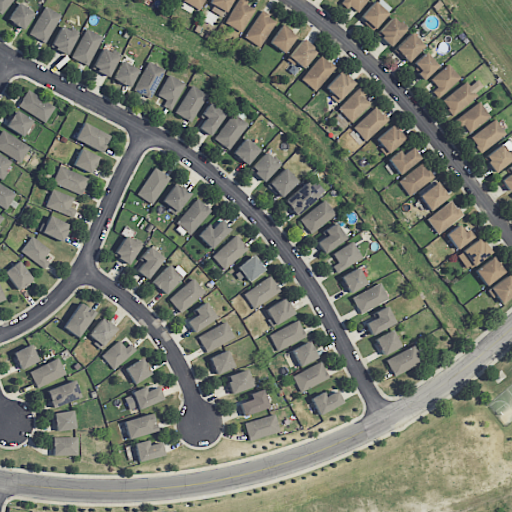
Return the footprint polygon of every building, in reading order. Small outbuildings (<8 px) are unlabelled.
[(0,0),(0,13),(1,14),(12,0),(0,0)] [(204,0),(183,0),(183,1),(200,10),(204,0)] [(230,0),(211,0),(207,9),(223,17),(230,0)] [(241,32),(254,9),(245,4),(247,1),(246,0),(236,0),(224,23),(241,32)] [(356,13),(366,0),(341,0),(341,1),(356,13)] [(387,13),(374,1),(359,17),(372,30),(387,13)] [(23,29),(33,11),(17,2),(7,20),(23,29)] [(29,34),(45,43),(60,14),(43,6),(29,34)] [(261,47),(275,19),(258,10),(244,38),(261,47)] [(376,33),(390,46),(405,29),(392,16),(376,33)] [(282,53),(295,36),(281,25),(268,42),(282,53)] [(68,54),(76,32),(58,26),(50,48),(68,54)] [(71,57),(87,66),(102,37),(85,28),(71,57)] [(394,49),(407,62),(424,45),(410,32),(394,49)] [(288,58),(304,68),(315,48),(299,39),(288,58)] [(109,76),(118,55),(101,48),(92,69),(109,76)] [(438,65),(425,52),(411,65),(424,79),(438,65)] [(314,91),(335,67),(321,55),(300,78),(314,91)] [(138,69),(121,61),(112,79),(129,87),(138,69)] [(133,90),(150,98),(165,69),(147,61),(133,90)] [(432,91),(438,98),(460,77),(448,63),(430,79),(436,87),(432,91)] [(338,100),(354,83),(340,70),(324,87),(338,100)] [(162,106),(171,110),(184,82),(167,74),(157,96),(165,99),(162,106)] [(485,88),(478,79),(469,85),(466,81),(441,100),(452,114),(485,88)] [(190,122),(207,94),(191,85),(174,113),(190,122)] [(370,102),(357,88),(337,108),(350,122),(370,102)] [(47,120),(54,104),(25,91),(18,107),(47,120)] [(490,116),(478,101),(455,119),(467,134),(490,116)] [(225,113),(210,103),(195,125),(210,135),(225,113)] [(352,128),(365,141),(387,119),(374,106),(352,128)] [(22,136),(32,120),(15,110),(5,126),(22,136)] [(213,138),(228,150),(248,124),(233,112),(213,138)] [(506,133),(494,118),(470,137),(481,152),(506,133)] [(108,133),(81,123),(74,140),(102,150),(108,133)] [(404,140),(393,125),(374,138),(385,153),(404,140)] [(0,151),(21,161),(29,144),(1,131),(0,132),(0,151)] [(247,165),(259,149),(245,137),(232,153),(247,165)] [(483,157),(494,172),(511,159),(511,145),(508,139),(483,157)] [(420,158),(411,147),(401,154),(398,150),(387,159),(398,174),(420,158)] [(73,166),(92,173),(98,155),(79,149),(73,166)] [(249,169),(263,181),(279,164),(266,151),(249,169)] [(0,177),(1,178),(11,162),(0,155),(0,177)] [(432,179),(423,163),(397,179),(406,195),(432,179)] [(508,191),(511,188),(511,164),(506,169),(510,173),(500,180),(508,191)] [(82,195),(88,177),(59,166),(52,183),(82,195)] [(153,204),(168,176),(151,167),(137,196),(153,204)] [(267,184),(280,198),(297,181),(285,167),(267,184)] [(428,210),(447,197),(436,181),(417,195),(428,210)] [(160,201),(176,212),(189,193),(174,182),(160,201)] [(284,199),(295,215),(319,198),(308,182),(284,199)] [(16,192),(0,183),(0,205),(7,209),(16,192)] [(76,209),(69,207),(73,196),(50,189),(45,207),(73,216),(76,209)] [(189,235),(211,211),(197,198),(175,222),(189,235)] [(311,234),(335,214),(324,199),(299,220),(311,234)] [(461,214),(450,200),(425,219),(436,233),(461,214)] [(39,232),(61,241),(68,224),(46,214),(39,232)] [(211,248),(230,229),(219,219),(211,228),(207,224),(197,235),(211,248)] [(323,230),(326,235),(316,242),(324,253),(346,238),(335,222),(323,230)] [(455,249),(470,238),(459,223),(444,233),(455,249)] [(128,264),(140,244),(124,235),(112,255),(128,264)] [(211,256),(224,270),(248,248),(235,235),(211,256)] [(19,251),(43,268),(48,261),(43,258),(49,249),(30,236),(19,251)] [(455,254),(465,269),(490,253),(480,238),(455,254)] [(337,262),(332,265),(335,271),(361,258),(353,241),(332,252),(337,262)] [(147,279),(163,257),(149,247),(134,269),(147,279)] [(237,265),(246,281),(264,271),(254,254),(237,265)] [(503,271),(492,256),(473,271),(485,286),(503,271)] [(17,290),(32,279),(18,260),(3,272),(17,290)] [(151,282),(164,294),(182,275),(169,262),(151,282)] [(340,275),(348,292),(366,284),(358,267),(340,275)] [(489,288),(500,303),(511,294),(511,281),(506,274),(489,288)] [(251,307),(279,293),(271,277),(243,291),(251,307)] [(204,291),(192,278),(167,300),(180,313),(204,291)] [(387,301),(381,284),(351,295),(357,312),(387,301)] [(293,314),(285,298),(264,309),(272,325),(293,314)] [(193,332),(215,318),(205,301),(192,310),(195,315),(186,321),(193,332)] [(94,313),(79,302),(62,327),(78,337),(94,313)] [(365,322),(370,334),(394,323),(386,306),(373,312),(375,317),(365,322)] [(86,335),(100,347),(116,329),(101,317),(86,335)] [(305,336),(297,320),(269,334),(277,350),(305,336)] [(204,351),(233,339),(227,322),(197,334),(204,351)] [(374,337),(381,354),(399,347),(392,331),(374,337)] [(120,338),(100,355),(112,369),(133,352),(120,338)] [(287,350),(293,367),(316,359),(310,342),(287,350)] [(12,352),(19,369),(38,361),(30,344),(12,352)] [(392,375),(421,362),(414,346),(385,358),(392,375)] [(208,357),(216,374),(234,366),(226,349),(208,357)] [(28,371),(36,387),(65,374),(57,358),(28,371)] [(133,383),(150,374),(142,358),(124,367),(133,383)] [(328,377),(320,361),(292,376),(300,392),(328,377)] [(224,376),(231,394),(252,386),(246,369),(224,376)] [(45,390),(51,408),(80,397),(73,379),(45,390)] [(162,399),(158,386),(145,391),(144,388),(123,396),(129,411),(162,399)] [(248,393),(250,399),(238,403),(243,416),(268,407),(261,389),(248,393)] [(324,396),(322,392),(310,398),(318,414),(342,403),(336,390),(324,396)] [(56,431),(75,428),(72,409),(53,413),(56,431)] [(128,439),(156,430),(151,412),(123,421),(128,439)] [(243,422),(248,440),(278,432),(274,414),(243,422)] [(76,436),(52,436),(52,455),(76,455),(76,436)] [(160,442),(147,444),(146,440),(133,443),(137,461),(163,455),(160,442)]
